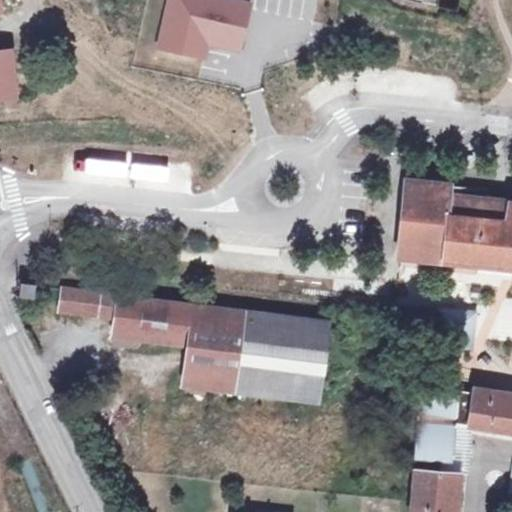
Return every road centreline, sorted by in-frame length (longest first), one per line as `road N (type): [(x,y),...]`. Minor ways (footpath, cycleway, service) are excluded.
road 1 (unclassified): [(0,203),(250,211),(346,121),(384,115),(511,123)]
road 2 (tertiary): [(0,322),(91,511)]
